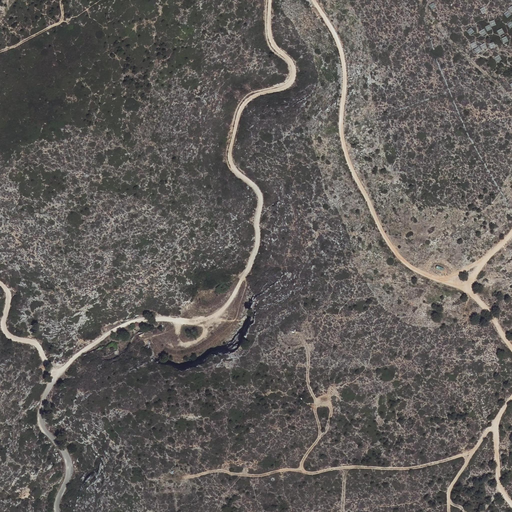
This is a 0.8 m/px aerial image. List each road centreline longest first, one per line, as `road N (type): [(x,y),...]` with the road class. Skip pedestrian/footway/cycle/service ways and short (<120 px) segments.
road 1 (track): [(511,235),(466,287),(396,254),(348,158),(339,42),(314,0)]
road 2 (track): [(474,452),(404,469),(219,469),(192,476)]
road 3 (track): [(0,282),(9,336),(40,346),(56,374)]
